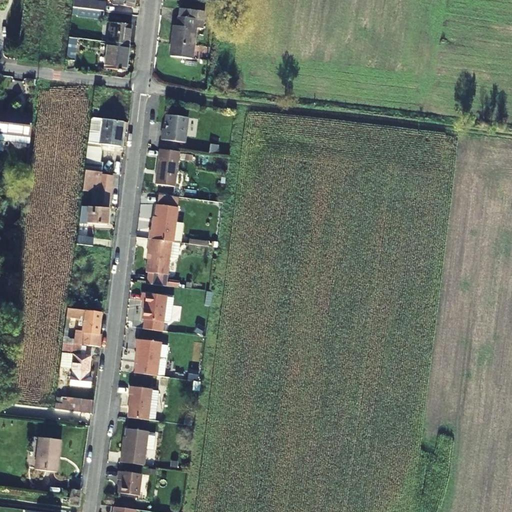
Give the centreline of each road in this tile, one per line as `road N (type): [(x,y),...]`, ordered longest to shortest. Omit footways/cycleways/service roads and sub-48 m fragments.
road 1 (residential): [(138,87),(89,511)]
road 2 (track): [(511,134),(138,87)]
road 3 (residential): [(0,65),(138,87)]
